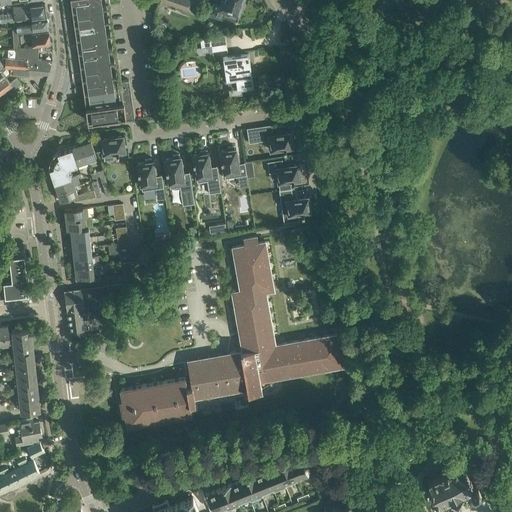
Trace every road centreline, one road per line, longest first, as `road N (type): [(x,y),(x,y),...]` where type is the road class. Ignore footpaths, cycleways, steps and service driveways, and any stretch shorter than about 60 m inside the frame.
road 1 (residential): [(110,511),(298,450)]
road 2 (residential): [(136,124),(143,135),(300,109)]
road 3 (residential): [(79,475),(50,306)]
road 4 (residential): [(55,0),(56,86),(43,126),(22,154)]
road 5 (residential): [(22,154),(36,196),(50,306)]
